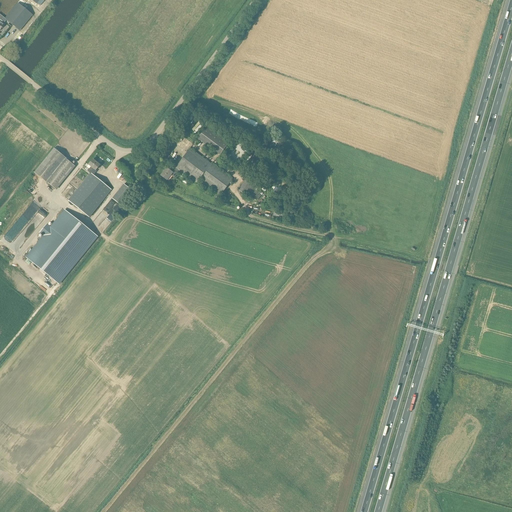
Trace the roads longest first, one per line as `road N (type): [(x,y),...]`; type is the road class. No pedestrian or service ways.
road 1 (motorway): [(511,0),(362,511)]
road 2 (motorway): [(378,511),(511,56)]
road 3 (unclassified): [(116,148),(153,136),(255,0)]
road 4 (unclassified): [(116,148),(0,59)]
